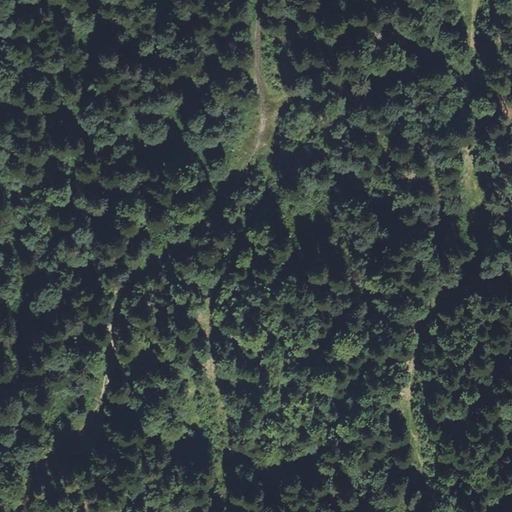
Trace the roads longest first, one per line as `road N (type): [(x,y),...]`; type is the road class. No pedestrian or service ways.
road 1 (track): [(20,511),(28,492),(100,412),(114,315),(131,282),(225,200),(267,136)]
road 2 (track): [(267,136),(329,0)]
road 3 (track): [(261,0),(256,54),(267,136)]
